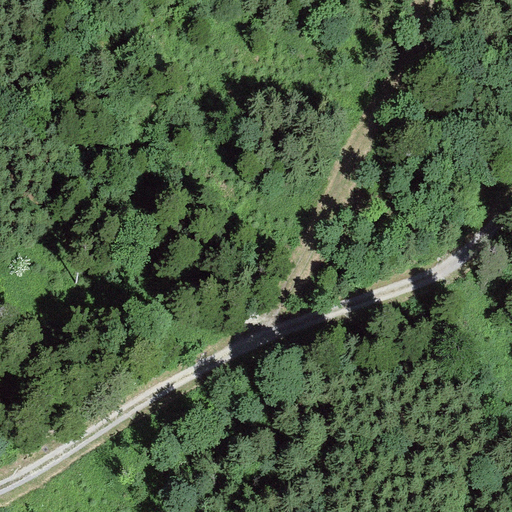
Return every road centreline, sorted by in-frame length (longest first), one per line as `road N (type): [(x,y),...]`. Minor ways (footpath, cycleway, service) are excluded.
road 1 (track): [(0,491),(256,341),(445,267),(511,212)]
road 2 (track): [(256,341),(409,56),(423,0)]
